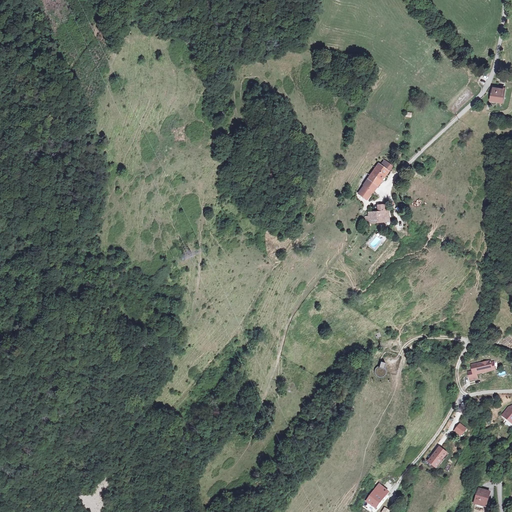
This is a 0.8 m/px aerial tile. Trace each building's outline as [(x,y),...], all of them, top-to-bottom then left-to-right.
[(493,101),(504,101),(505,89),(494,88),(493,101)] [(374,168),(384,175),(390,165),(386,162),(383,166),(379,163),(378,165),(377,164),(374,168)] [(366,173),(364,177),(367,179),(377,186),(384,175),(374,168),(369,175),(366,173)] [(377,186),(367,179),(363,185),(363,186),(358,193),(367,199),(372,191),(373,192),(377,186)] [(378,211),(377,211),(379,222),(385,221),(385,220),(391,219),(389,209),(385,210),(378,211)] [(379,222),(377,211),(368,213),(369,218),(366,219),(366,224),(379,222)] [(484,375),(493,372),(491,365),(490,363),(472,368),(474,377),(469,378),(470,382),(478,380),(477,374),(483,373),(484,375)] [(511,423),(511,407),(510,408),(503,416),(511,423)] [(467,430),(461,426),(456,432),(462,437),(467,430)] [(440,448),(429,462),(437,468),(442,461),(440,459),(445,453),(440,448)] [(448,464),(445,470),(451,473),(454,467),(448,464)] [(379,483),(367,499),(372,504),(377,508),(389,491),(379,483)] [(476,504),(485,507),(489,493),(479,490),(476,504)] [(372,504),(367,499),(365,498),(360,504),(368,510),(372,504)]
